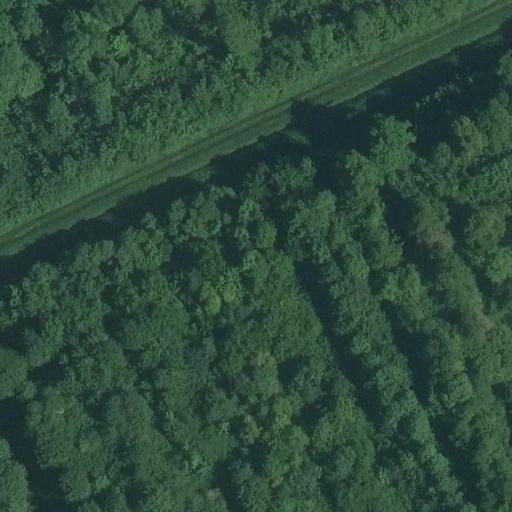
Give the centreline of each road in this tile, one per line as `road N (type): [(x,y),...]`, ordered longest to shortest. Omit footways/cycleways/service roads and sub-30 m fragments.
road 1 (track): [(0,284),(511,49)]
road 2 (track): [(509,0),(0,237)]
